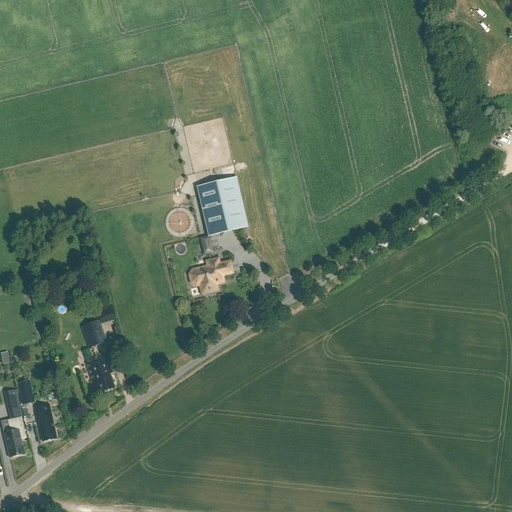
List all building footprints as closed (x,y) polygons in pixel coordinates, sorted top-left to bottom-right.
[(207,237),(247,228),(236,180),(196,189),(207,237)] [(233,273),(230,262),(219,264),(218,259),(207,262),(208,267),(206,270),(200,272),(197,270),(195,270),(192,271),(190,275),(191,283),(196,286),(199,285),(200,285),(202,294),(213,291),(216,286),(216,284),(217,282),(219,281),(221,279),(220,277),(221,276),(233,273)] [(80,327),(88,349),(107,343),(99,321),(80,327)] [(7,353),(1,354),(4,364),(10,363),(7,353)] [(107,358),(86,365),(94,389),(96,388),(98,394),(114,389),(109,374),(112,373),(107,358)] [(29,395),(27,385),(19,387),(21,397),(29,395)] [(16,391),(5,393),(9,411),(20,409),(16,391)] [(48,405),(35,408),(36,413),(35,413),(37,425),(38,424),(41,439),(43,439),(44,442),(53,440),(53,438),(56,438),(48,405)] [(10,458),(24,455),(21,440),(27,438),(22,417),(7,421),(10,433),(4,434),(10,458)]
